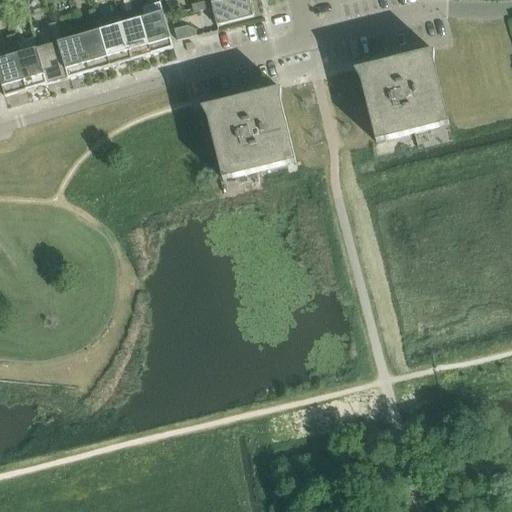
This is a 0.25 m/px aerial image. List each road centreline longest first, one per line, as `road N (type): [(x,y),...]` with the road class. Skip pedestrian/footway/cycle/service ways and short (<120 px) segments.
road 1 (residential): [(0,129),(305,38)]
road 2 (residential): [(305,38),(423,11),(511,13)]
